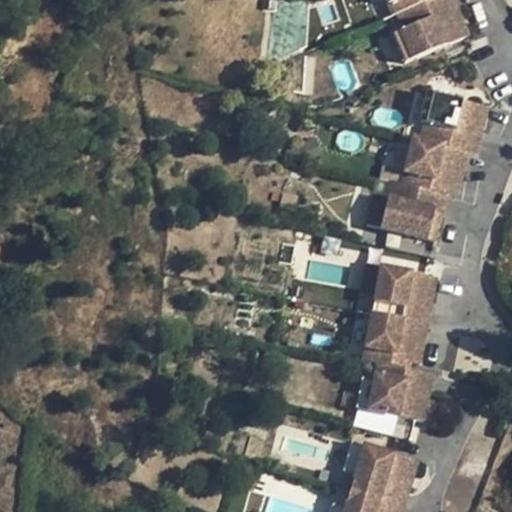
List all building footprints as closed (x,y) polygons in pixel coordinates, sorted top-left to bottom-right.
[(397,15),(433,0),(384,0),(392,17),(397,15)] [(433,0),(397,15),(403,31),(398,33),(410,61),(466,38),(450,0),(433,0)] [(425,125),(421,142),(462,152),(465,153),(465,154),(475,157),(487,109),(427,95),(420,125),(425,125)] [(401,185),(443,196),(456,199),(463,174),(457,172),(462,152),(421,142),(413,140),(401,185)] [(439,215),(443,196),(401,185),(395,183),(382,231),(437,245),(444,217),(439,215)] [(379,267),(369,314),(424,325),(428,303),(436,305),(441,280),(379,267)] [(375,363),(405,369),(406,362),(423,367),(428,342),(421,340),(424,325),(369,314),(360,361),(374,365),(375,363)] [(405,369),(375,363),(374,365),(372,380),(366,379),(360,410),(420,422),(429,374),(405,369)] [(359,494),(400,507),(406,488),(411,490),(419,465),(366,447),(357,476),(364,479),(359,494)] [(398,511),(400,507),(359,494),(354,510),(347,507),(345,511),(398,511)]
